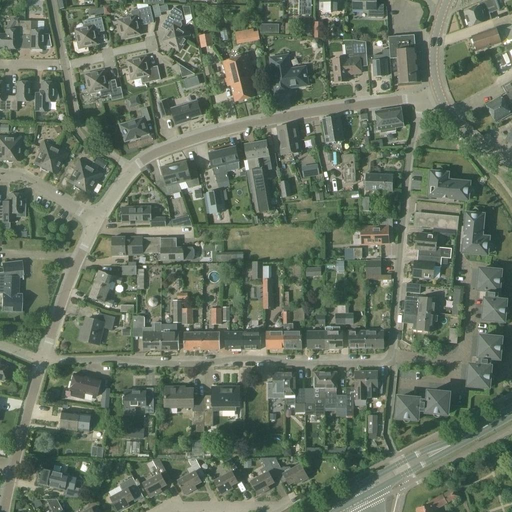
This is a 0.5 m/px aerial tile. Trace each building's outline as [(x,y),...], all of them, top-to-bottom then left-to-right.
[(304,0),(304,9),(312,10),(312,0),(304,0)] [(320,0),(321,11),(334,11),(342,11),(341,0),(320,0)] [(384,5),(377,5),(376,0),(353,0),(353,10),(369,10),(369,18),(384,18),(384,5)] [(489,14),(499,11),(495,0),(491,0),(480,4),(481,7),(465,13),(470,28),(486,22),(491,19),(489,14)] [(184,16),(185,16),(191,15),(190,7),(182,6),(184,16)] [(145,8),(138,10),(132,11),(131,13),(132,15),(133,16),(134,18),(127,19),(122,20),(119,24),(120,29),(121,29),(123,38),(140,34),(138,24),(140,23),(140,25),(154,22),(150,7),(148,7),(145,8)] [(185,43),(188,39),(186,34),(183,31),(182,32),(180,30),(183,26),(182,21),(184,20),(182,12),(176,8),(174,8),(162,27),(168,31),(169,29),(172,31),(165,41),(179,51),(185,43)] [(82,22),(84,29),(79,29),(76,34),(77,39),(78,38),(78,40),(72,42),(75,52),(78,54),(89,52),(88,46),(97,44),(94,31),(97,31),(98,33),(105,32),(102,18),(89,21),(82,22)] [(24,36),(25,21),(18,21),(18,19),(13,19),(6,30),(5,30),(5,35),(0,34),(0,47),(5,48),(5,50),(18,50),(18,36),(24,36)] [(49,35),(43,34),(43,31),(38,31),(38,21),(25,21),(24,36),(30,36),(30,50),(43,50),(43,47),(51,47),(49,35)] [(261,24),(261,34),(279,33),(279,24),(261,24)] [(502,45),(505,43),(511,39),(511,26),(498,33),(497,29),(472,37),(477,51),(502,43),(502,45)] [(253,30),(241,32),(235,33),(237,45),(243,44),(260,40),(258,33),(254,34),(253,30)] [(203,49),(214,45),(210,33),(199,36),(203,49)] [(415,35),(389,37),(390,59),(397,59),(399,84),(419,82),(417,49),(416,49),(415,35)] [(353,41),(354,56),(367,54),(367,42),(353,41)] [(255,80),(249,56),(223,62),(229,87),(232,86),(236,103),(255,98),(251,81),(255,80)] [(308,86),(306,68),(290,70),(288,56),(270,59),(275,91),(299,87),(300,89),(305,88),(305,87),(308,86)] [(131,76),(136,79),(142,78),(143,84),(161,80),(158,67),(151,68),(151,70),(148,71),(146,58),(128,62),(131,72),(130,72),(131,76)] [(348,75),(362,74),(360,58),(347,60),(347,59),(334,60),(336,83),(349,82),(348,75)] [(387,61),(373,62),(375,77),(388,76),(387,61)] [(124,99),(122,88),(118,88),(116,80),(109,82),(109,84),(106,85),(103,72),(86,76),(88,85),(89,90),(93,93),(98,92),(98,91),(104,90),(105,92),(104,93),(104,95),(106,97),(111,96),(112,101),(124,99)] [(197,76),(190,78),(193,86),(200,84),(197,76)] [(501,97),(486,105),(496,122),(511,114),(507,107),(511,104),(511,101),(511,80),(502,86),(507,94),(501,97)] [(10,110),(10,96),(4,96),(5,82),(0,81),(0,110),(1,111),(10,110)] [(14,96),(10,96),(10,110),(16,111),(16,102),(29,102),(30,82),(17,82),(16,95),(14,96)] [(57,85),(54,85),(54,83),(41,83),(41,94),(34,94),(34,97),(34,112),(47,112),(47,102),(54,102),(60,102),(57,89),(57,85)] [(126,98),(127,109),(140,107),(138,96),(126,98)] [(167,101),(158,104),(163,118),(172,115),(171,115),(173,114),(177,125),(187,122),(187,120),(202,115),(198,101),(170,110),(167,101)] [(400,108),(375,112),(378,131),(382,130),(383,133),(397,131),(397,128),(404,127),(400,108)] [(121,126),(126,142),(134,139),(135,140),(140,138),(140,137),(149,135),(145,123),(151,121),(147,109),(140,111),(143,119),(121,126)] [(340,118),(323,120),(326,144),(344,141),(340,118)] [(296,124),(287,126),(292,154),(301,152),(296,124)] [(282,155),(292,154),(287,126),(277,128),(282,155)] [(23,138),(0,136),(0,160),(20,162),(21,145),(22,145),(23,138)] [(41,149),(33,164),(56,175),(63,160),(64,161),(68,154),(42,142),(39,149),(41,149)] [(267,142),(257,144),(261,169),(250,171),(257,214),(273,212),(266,168),(267,168),(265,158),(269,157),(267,142)] [(248,160),(250,171),(261,169),(257,144),(246,145),(248,160)] [(228,172),(235,171),(240,170),(239,163),(240,163),(236,148),(223,151),(228,172)] [(215,175),(217,181),(228,178),(227,173),(228,173),(228,172),(223,151),(210,154),(213,169),(214,176),(215,175)] [(344,164),(346,164),(355,164),(355,156),(344,156),(344,164)] [(76,167),(67,182),(89,194),(97,180),(98,181),(102,174),(78,160),(74,167),(76,167)] [(179,164),(175,165),(179,184),(186,182),(189,189),(200,186),(197,171),(190,173),(188,165),(189,165),(188,161),(179,163),(179,164)] [(318,164),(301,167),(303,178),(319,175),(318,164)] [(355,164),(346,164),(347,183),(356,183),(355,164)] [(181,191),(181,190),(179,184),(175,165),(170,167),(170,166),(161,168),(162,174),(163,174),(165,179),(160,181),(155,184),(167,196),(169,196),(174,195),(182,193),(181,191)] [(429,200),(448,202),(454,202),(454,198),(468,200),(469,183),(462,182),(463,181),(458,181),(458,182),(447,181),(448,174),(431,172),(429,200)] [(393,176),(366,175),(366,191),(392,192),(393,176)] [(289,182),(280,184),(283,201),(291,199),(289,182)] [(223,201),(222,192),(221,191),(206,193),(210,214),(225,212),(223,201)] [(13,223),(14,214),(21,214),(22,195),(9,194),(9,202),(3,201),(2,223),(2,229),(10,229),(10,223),(13,223)] [(373,199),(363,198),(362,212),(372,213),(373,199)] [(171,218),(166,218),(152,219),(151,207),(123,208),(123,223),(144,223),(144,221),(151,221),(151,227),(171,226),(171,218)] [(416,213),(415,227),(458,230),(459,216),(416,213)] [(466,227),(462,227),(460,252),(487,255),(489,238),(482,237),(483,226),(484,227),(484,222),(483,222),(484,215),(467,213),(466,227)] [(189,216),(172,220),(174,228),(191,224),(189,216)] [(380,219),(380,227),(361,228),(362,245),(389,244),(388,232),(393,233),(393,219),(380,219)] [(418,256),(442,258),(451,259),(451,249),(443,248),(436,248),(437,236),(417,234),(416,249),(420,249),(419,256),(418,256)] [(144,254),(161,254),(161,248),(178,248),(178,239),(162,239),(143,239),(143,237),(113,237),(113,256),(144,256),(144,254)] [(185,248),(178,248),(161,248),(161,254),(161,261),(192,260),(194,257),(194,251),(192,248),(185,248)] [(354,259),(362,259),(362,249),(354,249),(354,259)] [(217,255),(217,264),(237,264),(244,264),(244,254),(237,254),(217,255)] [(442,258),(418,256),(421,256),(420,263),(415,262),(413,277),(433,279),(434,267),(441,268),(442,258)] [(18,295),(19,279),(23,278),(22,262),(2,264),(3,273),(0,273),(0,294),(3,294),(2,312),(21,312),(22,295),(18,295)] [(367,262),(367,278),(381,278),(381,262),(367,262)] [(254,280),(263,280),(263,263),(254,263),(254,280)] [(137,276),(137,267),(123,267),(123,276),(137,276)] [(305,267),(306,279),(322,278),(321,267),(305,267)] [(499,292),(500,288),(500,285),(501,285),(502,278),(501,278),(501,271),(480,269),(478,290),(482,290),(482,297),(486,297),(484,320),(505,322),(505,315),(506,315),(507,308),(506,308),(507,301),(501,301),(499,292)] [(100,271),(95,284),(110,290),(114,282),(121,284),(123,279),(116,276),(115,277),(100,271)] [(273,280),(263,280),(264,310),(273,310),(273,280)] [(107,299),(110,290),(95,284),(90,297),(106,303),(105,304),(112,307),(115,302),(107,299)] [(420,294),(421,285),(407,284),(406,293),(420,294)] [(406,297),(404,314),(418,316),(418,317),(424,317),(425,313),(435,314),(436,299),(420,298),(406,297)] [(193,325),(193,309),(183,309),(183,325),(193,325)] [(294,309),(294,322),(304,322),(304,309),(294,309)] [(212,310),(212,325),(222,325),(222,310),(212,310)] [(433,332),(435,314),(425,313),(424,317),(418,317),(418,316),(404,314),(403,324),(413,325),(413,330),(433,332)] [(99,345),(104,328),(113,331),(116,318),(103,314),(101,322),(87,318),(83,332),(82,331),(80,339),(99,345)] [(354,314),(345,315),(346,325),(354,325),(354,314)] [(336,325),(346,325),(345,315),(336,315),(336,325)] [(161,334),(161,326),(161,323),(154,323),(154,330),(144,330),(144,329),(145,329),(145,317),(134,318),(134,338),(144,338),(144,351),(162,351),(161,334)] [(284,324),(284,325),(284,332),(284,349),(302,349),(301,332),(292,332),(292,324),(291,324),(284,324)] [(161,326),(161,334),(162,351),(179,350),(179,333),(178,333),(178,325),(161,326)] [(325,328),(325,332),(326,349),(343,349),(343,332),(341,332),(341,328),(325,328)] [(457,344),(459,329),(450,329),(449,343),(457,344)] [(261,332),(243,333),(243,350),(261,350),(261,332)] [(267,350),(284,349),(284,332),(267,332),(267,350)] [(308,349),(326,349),(325,332),(308,332),(308,349)] [(349,349),(366,349),(366,332),(349,332),(349,349)] [(384,332),(366,332),(366,349),(384,349),(384,332)] [(185,350),(202,350),(202,333),(185,333),(185,350)] [(220,333),(202,333),(202,350),(220,350),(220,333)] [(226,350),(243,350),(243,333),(226,333),(226,350)] [(502,353),(502,346),(502,339),(481,337),(479,360),(475,359),(475,366),(471,365),(469,386),(490,388),(490,381),(491,381),(492,374),(491,374),(492,367),(495,359),(500,359),(501,352),(502,353)] [(269,397),(285,397),(285,373),(270,373),(270,382),(269,382),(269,397)] [(297,405),(306,405),(306,389),(298,389),(298,383),(295,381),(295,373),(285,373),(285,397),(285,405),(289,406),(293,406),(297,405)] [(315,416),(325,416),(325,396),(326,396),(325,373),(315,373),(315,389),(306,389),(306,405),(315,405),(315,416)] [(325,409),(345,409),(345,396),(337,396),(336,373),(325,373),(326,396),(325,396),(325,416),(325,409)] [(356,401),(367,401),(367,396),(367,373),(356,373),(356,388),(351,388),(345,388),(345,396),(345,409),(354,409),(354,401),(356,401)] [(378,388),(378,373),(367,373),(367,396),(367,398),(378,398),(378,388)] [(102,380),(75,374),(71,390),(98,397),(102,380)] [(204,432),(204,427),(204,397),(193,397),(193,390),(177,390),(177,387),(165,387),(165,409),(193,409),(193,412),(196,412),(196,433),(204,432)] [(204,396),(204,397),(204,427),(213,427),(213,412),(221,412),(236,412),(236,409),(236,396),(239,396),(239,387),(212,387),(212,396),(204,396)] [(251,411),(251,422),(261,419),(262,387),(251,387),(251,393),(245,393),(245,411),(251,411)] [(142,391),(125,391),(125,408),(146,408),(146,414),(154,414),(154,397),(147,397),(147,392),(142,392),(142,391)] [(448,415),(450,394),(429,392),(429,396),(422,395),(422,400),(399,398),(397,418),(404,419),(404,420),(411,421),(411,420),(418,420),(419,415),(427,413),(434,414),(434,415),(441,415),(441,414),(448,415)] [(61,429),(78,431),(78,430),(90,432),(90,431),(89,431),(90,421),(91,421),(91,416),(92,416),(92,415),(80,414),(63,412),(61,429)] [(377,419),(369,419),(369,432),(377,432),(377,419)] [(144,440),(145,430),(128,428),(127,438),(144,440)] [(139,453),(139,442),(127,443),(127,454),(139,453)] [(274,479),(279,476),(269,458),(262,459),(266,467),(261,470),(263,476),(252,482),(259,495),(267,491),(265,488),(275,483),(274,479)] [(276,458),(269,458),(279,476),(283,484),(288,481),(290,485),(299,480),(301,483),(309,478),(302,465),(292,470),(290,467),(283,467),(282,468),(276,458)] [(191,475),(179,481),(186,494),(194,490),(193,487),(202,482),(201,481),(207,478),(199,463),(198,463),(196,460),(188,460),(192,467),(188,469),(191,475)] [(156,477),(144,484),(151,497),(159,493),(158,490),(167,485),(166,484),(171,481),(161,461),(153,461),(155,465),(158,470),(153,472),(156,477)] [(228,475),(216,482),(223,495),(230,490),(229,487),(238,482),(237,479),(242,476),(235,464),(225,469),(228,475)] [(81,478),(68,475),(60,473),(62,467),(55,466),(54,472),(41,469),(38,484),(65,490),(66,487),(68,487),(68,488),(78,491),(81,478)] [(120,485),(124,491),(111,498),(118,511),(127,507),(125,505),(135,499),(134,498),(142,494),(133,478),(120,485)] [(428,507),(418,509),(418,511),(438,511),(438,509),(447,504),(447,505),(448,504),(448,503),(459,498),(460,498),(461,497),(459,497),(456,490),(456,488),(454,488),(454,490),(443,495),(443,494),(441,495),(442,496),(426,504),(428,507)] [(83,507),(85,511),(100,511),(95,501),(83,507)]
